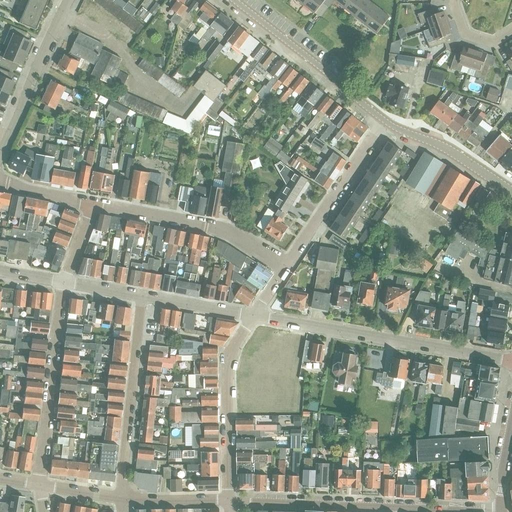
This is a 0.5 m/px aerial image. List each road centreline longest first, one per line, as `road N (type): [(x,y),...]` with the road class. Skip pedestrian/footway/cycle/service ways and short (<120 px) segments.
road 1 (residential): [(253,315),(511,362)]
road 2 (residential): [(480,511),(231,504)]
road 3 (residential): [(91,203),(209,226),(285,270)]
road 4 (residential): [(39,484),(64,281)]
road 5 (residential): [(142,299),(117,502)]
road 6 (residential): [(231,504),(224,358),(253,315)]
road 7 (residential): [(382,119),(230,0)]
road 8 (residential): [(285,270),(382,119)]
road 9 (residential): [(0,152),(68,0)]
road 10 (residential): [(511,191),(447,147),(382,119)]
